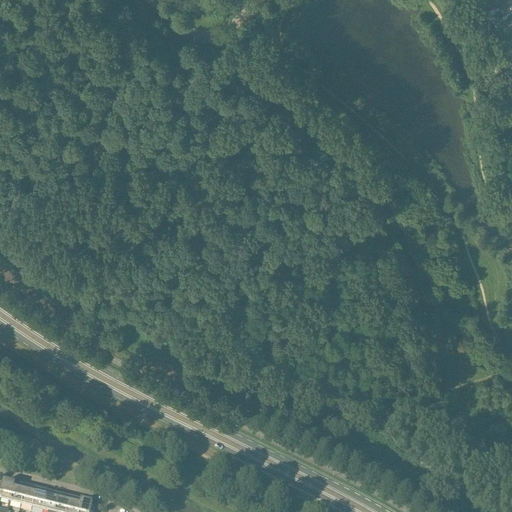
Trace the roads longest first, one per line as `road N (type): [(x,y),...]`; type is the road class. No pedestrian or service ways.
road 1 (secondary): [(0,314),(112,384),(366,511)]
road 2 (unclassified): [(151,0),(202,38),(217,37),(258,0)]
road 3 (residential): [(110,511),(113,501),(0,471)]
